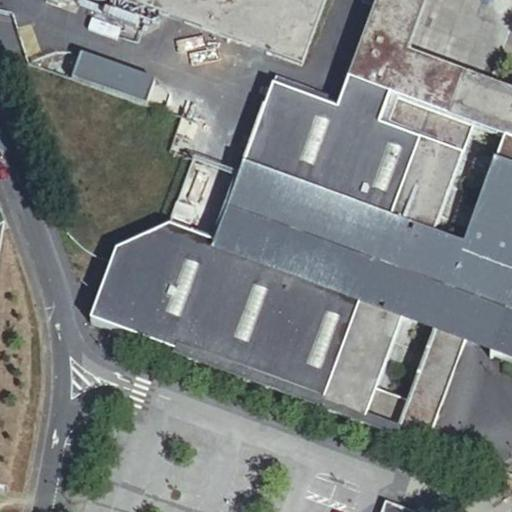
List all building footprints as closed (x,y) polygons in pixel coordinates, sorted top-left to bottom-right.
[(112,0),(302,69),(326,0),(112,0)] [(511,93),(407,55),(427,0),(379,0),(349,83),(468,127),(500,139),(511,142),(511,93)] [(146,111),(155,86),(80,58),(71,82),(146,111)] [(276,82),(238,184),(422,252),(460,150),(341,106),(276,82)] [(460,150),(468,127),(349,83),(341,106),(460,150)] [(511,142),(500,139),(492,162),(511,169),(511,142)] [(511,284),(454,263),(422,252),(238,184),(173,160),(147,229),(400,323),(436,336),(465,347),(485,354),(511,364),(511,284)] [(454,263),(511,284),(511,169),(492,162),(454,263)] [(400,323),(147,229),(109,334),(362,428),(374,395),(400,323)] [(426,451),(465,347),(436,336),(409,408),(397,441),(426,451)] [(362,428),(397,441),(409,408),(374,395),(362,428)]
